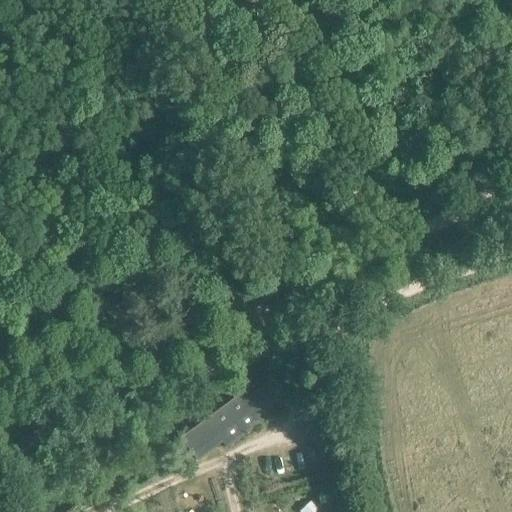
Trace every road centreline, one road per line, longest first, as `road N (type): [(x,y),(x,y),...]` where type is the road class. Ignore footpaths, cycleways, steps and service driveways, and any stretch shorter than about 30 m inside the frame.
road 1 (track): [(123,342),(225,372),(380,297),(511,253)]
road 2 (track): [(286,341),(294,379),(289,425),(250,450),(133,498)]
road 3 (track): [(0,389),(123,342)]
road 4 (track): [(123,342),(241,306)]
